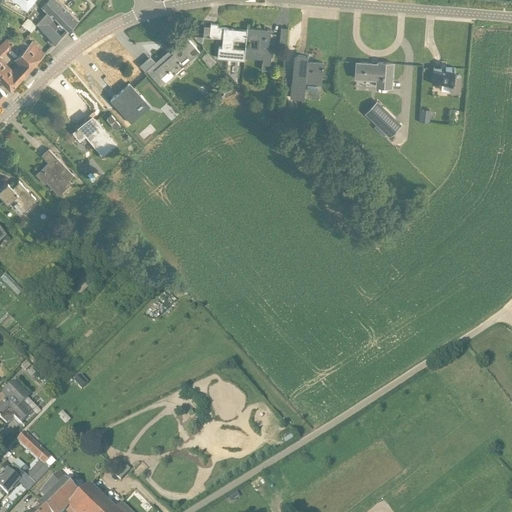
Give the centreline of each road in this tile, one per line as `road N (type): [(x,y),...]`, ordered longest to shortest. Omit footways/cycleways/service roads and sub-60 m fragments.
road 1 (unclassified): [(511,305),(188,511)]
road 2 (tertiary): [(511,17),(283,0)]
road 3 (tertiary): [(0,123),(67,56),(144,12)]
